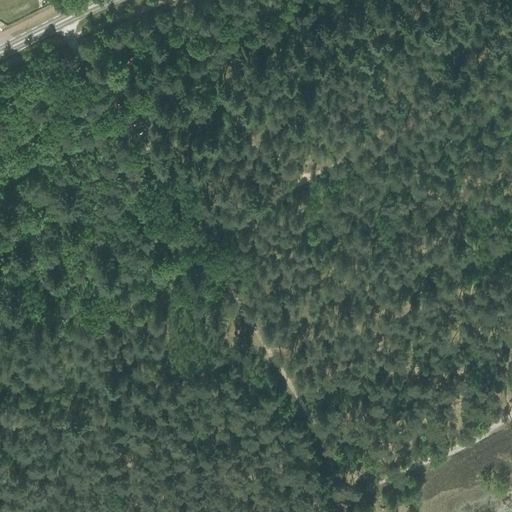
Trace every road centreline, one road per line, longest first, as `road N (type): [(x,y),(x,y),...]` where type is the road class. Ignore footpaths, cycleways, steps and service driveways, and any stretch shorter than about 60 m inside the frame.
road 1 (track): [(343,507),(511,418)]
road 2 (track): [(343,507),(319,439),(267,345)]
road 3 (track): [(112,106),(200,240)]
